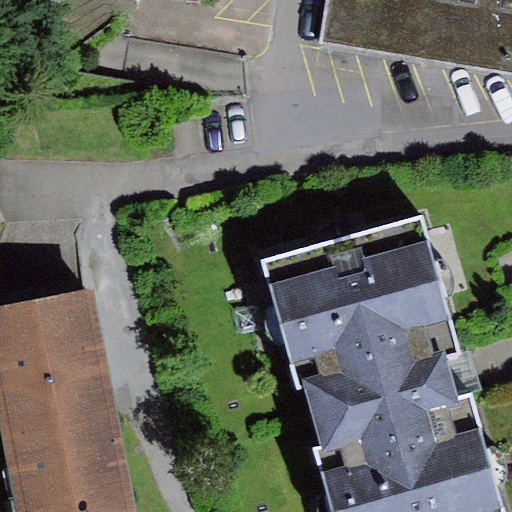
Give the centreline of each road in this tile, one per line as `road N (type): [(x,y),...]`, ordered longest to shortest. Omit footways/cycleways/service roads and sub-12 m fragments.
road 1 (residential): [(511,140),(244,167)]
road 2 (residential): [(244,167),(11,194)]
road 3 (residential): [(272,0),(244,167)]
